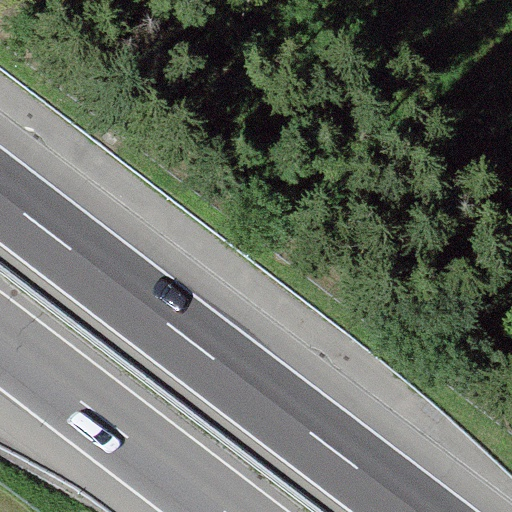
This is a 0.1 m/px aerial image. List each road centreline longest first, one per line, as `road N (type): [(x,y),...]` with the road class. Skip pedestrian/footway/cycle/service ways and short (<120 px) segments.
road 1 (motorway): [(416,511),(0,195)]
road 2 (motorway): [(0,341),(221,511)]
